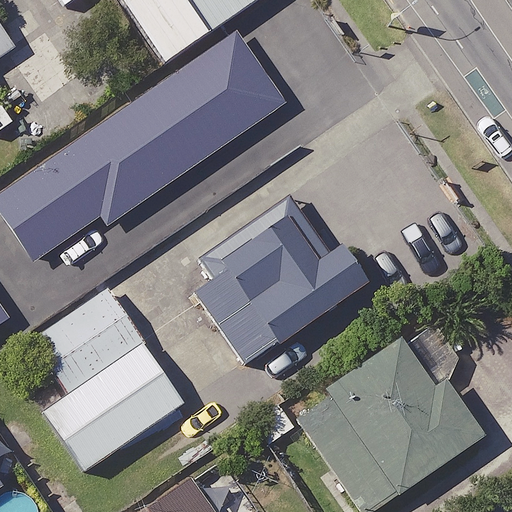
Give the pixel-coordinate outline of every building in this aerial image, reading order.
[(111,0),(159,71),(264,0),(111,0)] [(0,57),(12,50),(0,32),(0,57)] [(281,107),(233,38),(0,201),(0,218),(33,265),(101,217),(108,228),(281,107)] [(325,254),(292,206),(184,279),(245,369),(364,287),(336,246),(325,254)] [(183,407),(106,291),(30,342),(67,397),(42,414),(82,474),(183,407)] [(0,325),(8,320),(0,307),(0,325)] [(432,393),(399,344),(292,417),(356,511),(374,511),(479,442),(442,387),(432,393)] [(207,511),(187,483),(146,511),(207,511)]
